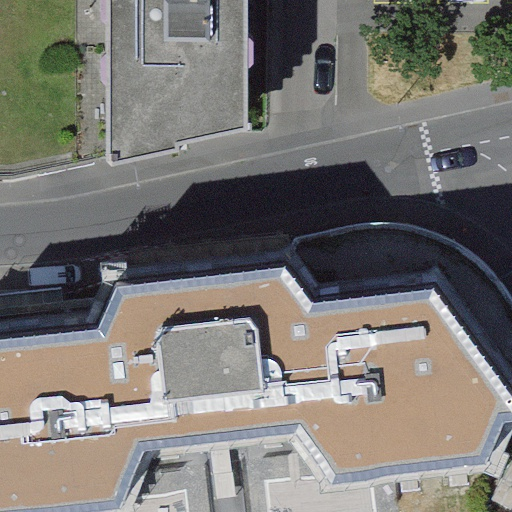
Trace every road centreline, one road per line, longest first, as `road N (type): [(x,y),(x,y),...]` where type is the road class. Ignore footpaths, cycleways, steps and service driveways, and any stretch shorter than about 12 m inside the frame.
road 1 (residential): [(317,181),(0,228)]
road 2 (residential): [(504,151),(413,156),(317,181)]
road 3 (residential): [(319,0),(317,181)]
